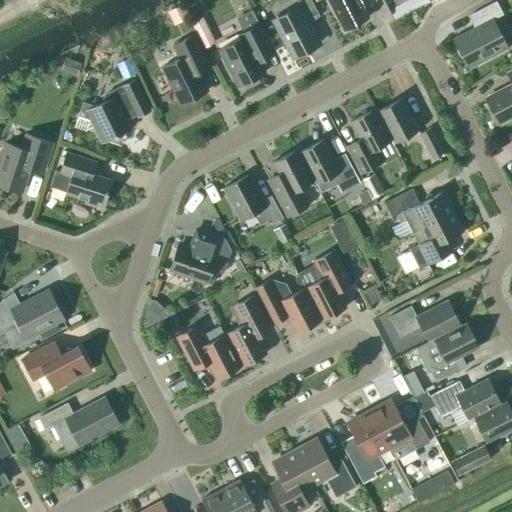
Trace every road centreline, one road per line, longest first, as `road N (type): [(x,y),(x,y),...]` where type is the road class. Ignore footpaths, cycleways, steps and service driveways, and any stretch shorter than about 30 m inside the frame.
road 1 (residential): [(419,51),(179,169),(159,208)]
road 2 (residential): [(243,440),(223,402),(348,339),(366,351),(370,373)]
road 3 (residential): [(511,225),(419,51)]
road 4 (residential): [(370,373),(243,440)]
road 5 (residential): [(116,334),(178,456)]
road 6 (residential): [(159,208),(116,334)]
